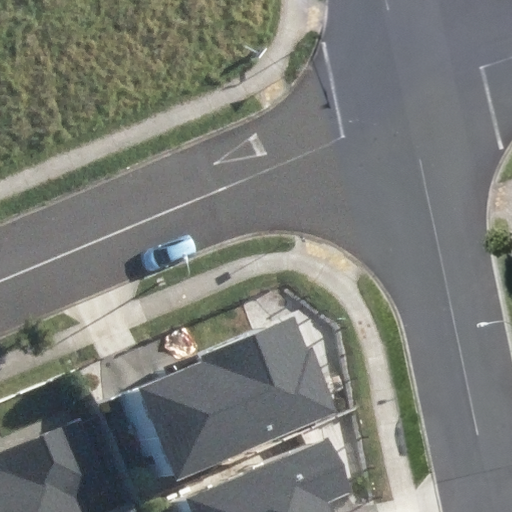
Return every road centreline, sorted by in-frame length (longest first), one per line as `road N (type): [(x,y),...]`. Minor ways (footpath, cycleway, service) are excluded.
road 1 (residential): [(421,89),(0,267)]
road 2 (residential): [(499,511),(421,89)]
